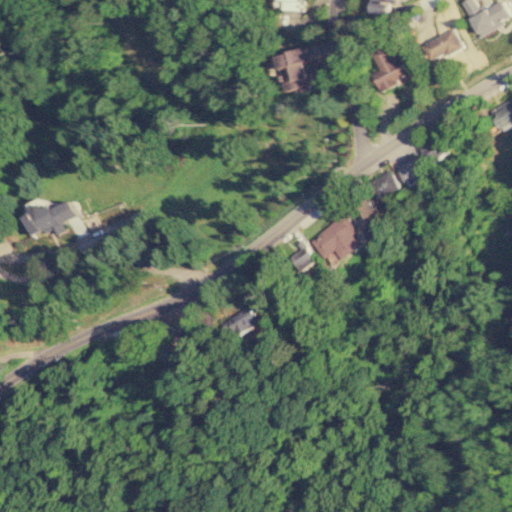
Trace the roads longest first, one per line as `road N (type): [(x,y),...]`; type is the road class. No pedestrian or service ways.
road 1 (residential): [(0,388),(258,247),(378,159),(511,79)]
road 2 (residential): [(0,281),(25,288),(167,270),(193,285)]
road 3 (residential): [(378,159),(334,0)]
